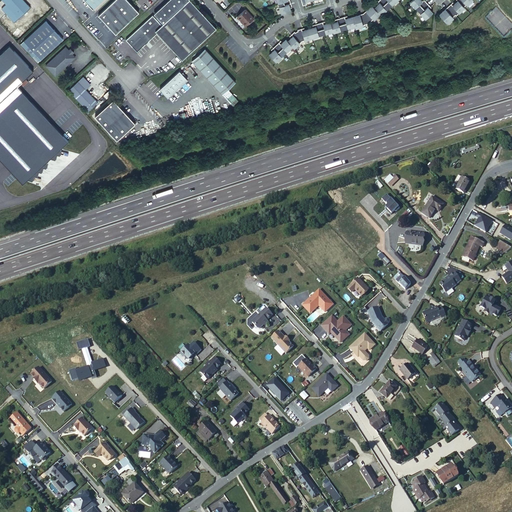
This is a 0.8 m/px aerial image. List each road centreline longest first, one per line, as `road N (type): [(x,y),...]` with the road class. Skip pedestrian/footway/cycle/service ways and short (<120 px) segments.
road 1 (motorway): [(0,269),(511,106)]
road 2 (motorway): [(511,89),(0,251)]
road 3 (residential): [(355,391),(397,339),(482,180)]
road 4 (residential): [(220,483),(114,368)]
road 5 (residential): [(349,397),(396,466),(463,443)]
road 6 (residential): [(116,511),(21,405)]
road 7 (residential): [(355,391),(266,293)]
road 8 (residential): [(203,0),(251,46),(302,15)]
road 9 (residential): [(293,432),(211,341)]
